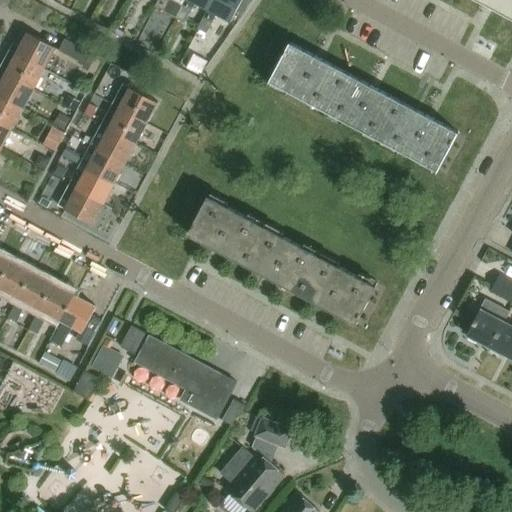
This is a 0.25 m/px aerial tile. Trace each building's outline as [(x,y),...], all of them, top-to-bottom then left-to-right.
[(170,0),(159,0),(156,7),(165,12),(170,0)] [(192,0),(210,9),(214,0),(192,0)] [(214,0),(210,9),(231,21),(242,0),(214,0)] [(511,0),(477,0),(511,18),(511,0)] [(183,6),(177,18),(185,22),(192,11),(183,6)] [(204,17),(197,29),(206,34),(213,22),(204,17)] [(46,69),(57,48),(29,33),(21,48),(14,44),(11,50),(46,69)] [(91,53),(67,40),(61,50),(86,63),(90,56),(91,53)] [(328,111),(348,73),(291,43),(271,80),(328,111)] [(35,88),(46,69),(11,50),(0,70),(8,74),(35,88)] [(84,65),(83,67),(94,74),(101,62),(90,56),(86,63),(84,65)] [(0,96),(25,109),(35,88),(8,74),(0,70),(0,69),(0,96)] [(328,111),(356,126),(384,141),(404,103),(348,73),(328,111)] [(159,103),(132,88),(131,89),(124,85),(114,105),(121,109),(148,123),(159,103)] [(0,122),(14,130),(25,109),(0,96),(0,122)] [(70,97),(65,105),(75,110),(79,102),(70,97)] [(384,141),(411,155),(440,171),(460,133),(404,103),(384,141)] [(90,104),(84,114),(92,118),(98,108),(90,104)] [(138,143),(148,123),(121,109),(114,105),(106,119),(103,124),(111,128),(138,143)] [(60,113),(54,125),(58,127),(65,130),(71,119),(60,113)] [(0,148),(3,150),(14,130),(0,122),(0,148)] [(127,163),(138,143),(111,128),(103,124),(95,138),(92,145),(127,163)] [(53,127),(44,145),(56,151),(65,133),(53,127)] [(116,184),(127,163),(92,145),(81,165),(88,169),(116,184)] [(39,157),(35,164),(44,169),(49,160),(42,156),(39,157)] [(59,166),(55,174),(63,178),(68,171),(59,166)] [(105,204),(116,184),(88,169),(81,183),(73,179),(70,186),(105,204)] [(94,225),(105,204),(70,186),(68,190),(75,194),(70,204),(63,200),(60,205),(67,209),(67,210),(94,225)] [(43,197),(40,203),(48,208),(51,202),(43,197)] [(189,235),(218,250),(246,265),(266,227),(210,197),(189,235)] [(302,295),(322,257),(266,227),(246,265),(302,295)] [(0,285),(13,262),(0,254),(0,285)] [(302,295),(329,310),(358,325),(379,288),(322,257),(302,295)] [(0,285),(0,287),(20,298),(34,273),(13,262),(0,285)] [(34,273),(20,298),(41,310),(55,284),(34,273)] [(511,304),(511,283),(499,277),(491,293),(511,304)] [(55,284),(41,310),(63,321),(76,296),(55,284)] [(91,347),(105,321),(94,315),(98,307),(76,296),(63,321),(52,340),(64,346),(74,327),(83,332),(79,340),(91,347)] [(491,348),(505,324),(504,323),(510,313),(486,301),(468,336),(491,348)] [(17,321),(22,312),(15,308),(10,317),(17,321)] [(40,333),(45,324),(36,319),(31,329),(40,333)] [(511,359),(511,327),(505,324),(491,348),(511,359)] [(121,347),(141,357),(138,363),(188,390),(182,401),(219,421),(239,384),(152,337),(132,326),(121,347)] [(103,345),(92,368),(113,379),(125,356),(103,345)] [(45,352),(40,363),(56,372),(61,361),(45,352)] [(62,371),(76,377),(82,364),(68,358),(62,371)] [(87,372),(76,393),(91,401),(102,380),(87,372)] [(256,417),(250,431),(257,434),(263,419),(256,417)] [(257,434),(256,436),(256,437),(259,438),(279,446),(281,447),(285,448),(292,430),(265,418),(263,418),(263,419),(257,434)] [(243,447),(221,473),(233,483),(228,490),(231,492),(221,503),(231,511),(247,511),(250,509),(253,511),(285,475),(260,452),(256,457),(243,447)] [(319,511),(299,495),(284,511),(319,511)]
